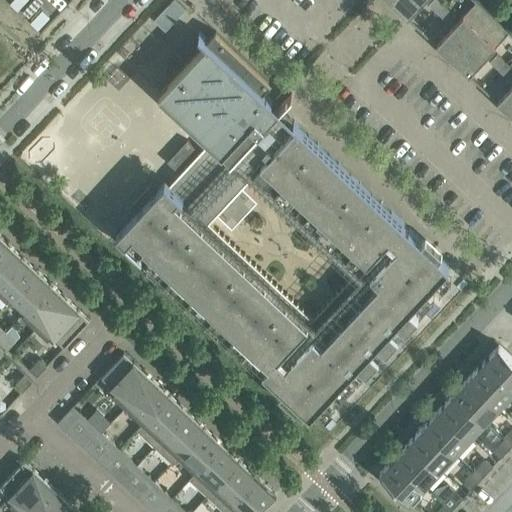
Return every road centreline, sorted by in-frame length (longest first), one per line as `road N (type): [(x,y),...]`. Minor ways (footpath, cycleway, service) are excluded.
road 1 (residential): [(304,511),(491,313)]
road 2 (residential): [(0,135),(124,0)]
road 3 (residential): [(136,511),(32,417)]
road 4 (residential): [(32,417),(116,331)]
